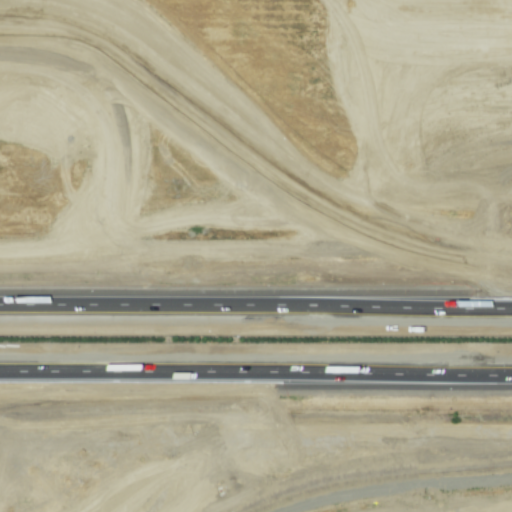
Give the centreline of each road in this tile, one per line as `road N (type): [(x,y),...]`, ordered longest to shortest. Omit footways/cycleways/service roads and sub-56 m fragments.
road 1 (motorway): [(511,269),(411,251),(358,232),(304,201),(104,50),(69,35),(0,29)]
road 2 (motorway): [(511,303),(0,302)]
road 3 (motorway): [(0,378),(511,378)]
road 4 (motorway): [(0,408),(130,399),(229,378)]
